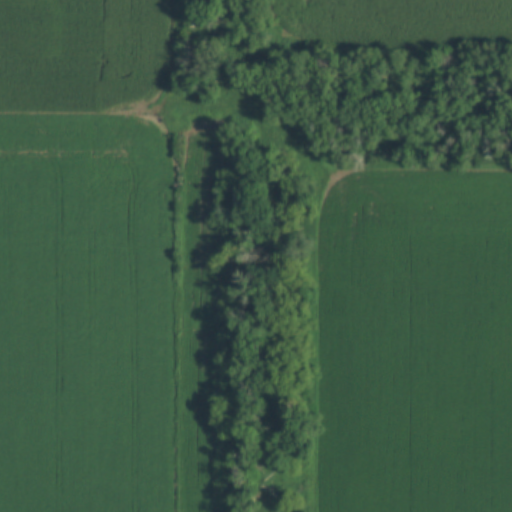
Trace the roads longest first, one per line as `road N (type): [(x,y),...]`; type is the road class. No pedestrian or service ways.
road 1 (track): [(179,511),(179,105)]
road 2 (track): [(0,110),(246,101),(291,126),(337,182)]
